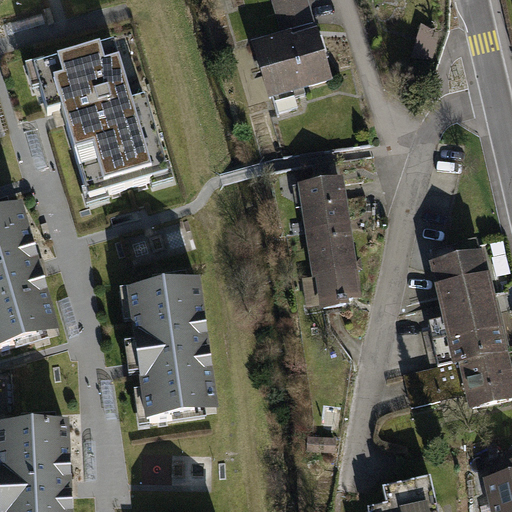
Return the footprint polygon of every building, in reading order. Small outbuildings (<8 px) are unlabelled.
[(291,36),(293,43),(319,35),(308,0),(292,0),(273,6),(282,39),(291,36)] [(334,88),(319,35),(293,43),(291,36),(282,39),(253,47),(270,106),(334,88)] [(109,50),(41,70),(46,87),(36,90),(44,118),(59,114),(83,195),(100,190),(102,197),(149,184),(146,176),(163,171),(143,104),(127,108),(109,50)] [(300,194),(308,239),(349,232),(341,187),(300,194)] [(0,349),(31,341),(28,330),(48,324),(18,219),(0,223),(0,349)] [(362,302),(349,232),(308,239),(321,309),(362,302)] [(433,271),(454,364),(505,352),(484,259),(433,271)] [(204,287),(140,296),(158,427),(222,418),(204,287)] [(511,406),(511,383),(505,352),(454,364),(455,370),(405,381),(412,413),(467,401),(470,416),(511,406)] [(76,511),(74,435),(5,437),(7,511),(76,511)] [(189,458),(188,488),(212,489),(213,459),(189,458)] [(511,511),(511,475),(484,481),(489,511),(511,511)] [(437,511),(431,482),(384,493),(389,511),(386,511),(437,511)]
